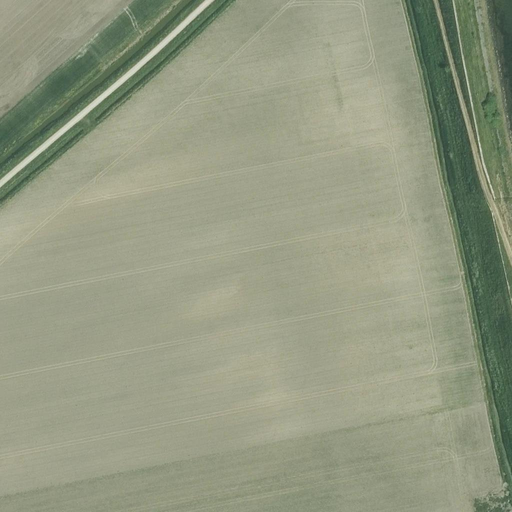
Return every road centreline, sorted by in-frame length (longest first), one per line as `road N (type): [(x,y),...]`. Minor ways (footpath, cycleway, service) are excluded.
road 1 (unclassified): [(0,176),(206,0)]
road 2 (unclassified): [(441,0),(511,244)]
